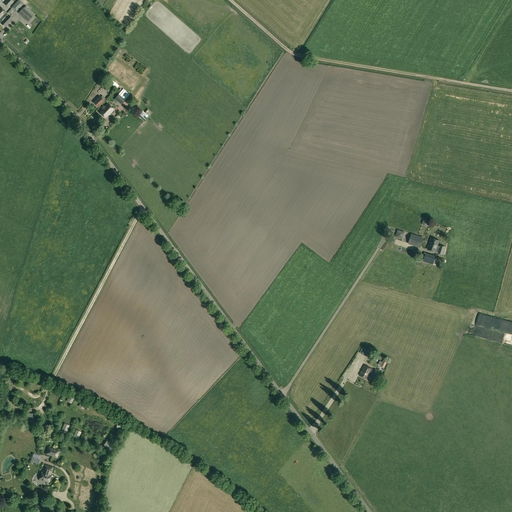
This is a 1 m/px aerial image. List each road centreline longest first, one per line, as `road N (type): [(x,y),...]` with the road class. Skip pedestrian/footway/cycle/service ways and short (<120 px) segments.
road 1 (unclassified): [(367,511),(77,116),(0,43)]
road 2 (track): [(511,90),(294,53),(230,0)]
road 3 (unknown): [(143,206),(47,391)]
